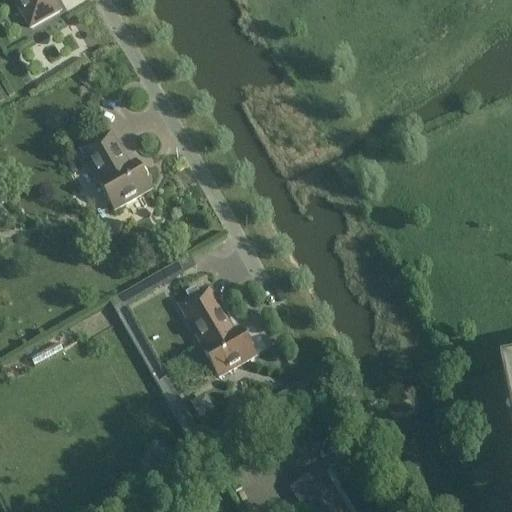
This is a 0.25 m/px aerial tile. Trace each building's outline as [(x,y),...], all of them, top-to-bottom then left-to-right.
[(11,0),(13,0),(30,29),(58,13),(50,0),(11,0)] [(110,136),(82,152),(100,185),(99,186),(114,212),(150,191),(147,186),(148,181),(147,176),(144,172),(138,171),(135,165),(128,169),(110,136)] [(189,258),(109,304),(197,458),(305,396),(299,386),(201,442),(125,308),(195,269),(189,258)] [(203,353),(218,379),(254,359),(251,352),(252,348),(251,343),(248,340),(243,338),(239,332),(233,336),(209,292),(180,309),(205,352),(203,353)] [(345,511),(322,473),(292,491),(304,511),(345,511)]
